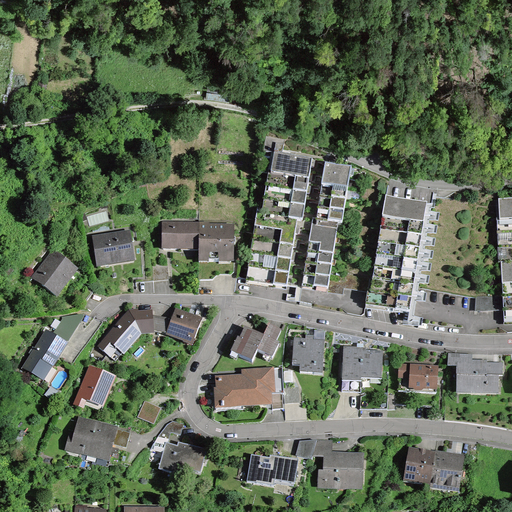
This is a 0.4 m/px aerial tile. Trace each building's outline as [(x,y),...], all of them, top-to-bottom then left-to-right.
[(232,95),(230,101),(238,103),(239,96),(232,95)] [(261,206),(249,280),(274,284),(273,286),(287,288),(287,285),(289,274),(291,261),(294,261),(296,254),(292,253),(293,247),(296,248),(298,240),(295,239),(296,234),(299,234),(300,226),(297,226),(298,220),(303,221),(307,194),(310,194),(311,186),(308,186),(309,180),(312,181),(314,173),(311,172),(311,166),(315,167),(316,159),(272,152),(266,189),(269,189),(266,207),(261,206)] [(351,167),(326,163),(317,219),(314,218),(304,276),(303,285),(328,290),(330,278),(339,222),(342,223),(351,167)] [(410,313),(427,203),(386,197),(374,276),(371,291),(369,305),(394,309),(393,311),(410,313)] [(511,199),(496,200),(498,246),(501,246),(503,295),(503,296),(506,296),(506,309),(511,309),(511,199)] [(200,250),(200,225),(163,224),(163,249),(182,249),(182,246),(199,247),(198,250),(200,250)] [(234,238),(234,229),(228,229),(228,227),(209,227),(209,225),(200,225),(200,250),(199,258),(207,258),(207,261),(217,261),(217,258),(231,258),(232,238),(234,238)] [(130,231),(93,238),(98,267),(110,265),(109,262),(133,258),(133,259),(135,259),(130,231)] [(73,267),(53,252),(33,279),(57,297),(64,288),(60,284),(73,267)] [(217,261),(207,261),(207,271),(213,271),(213,272),(234,272),(234,258),(231,258),(217,258),(217,261)] [(138,265),(139,280),(154,279),(153,266),(153,263),(138,265)] [(154,279),(154,280),(169,279),(168,264),(153,266),(154,279)] [(199,280),(213,280),(213,272),(213,271),(207,271),(199,271),(199,280)] [(346,280),(345,287),(371,291),(374,276),(347,272),(346,280)] [(287,285),(302,288),(303,285),(304,276),(289,274),(287,285)] [(330,278),(328,290),(303,285),(302,288),(343,294),(345,287),(346,280),(330,278)] [(70,296),(83,306),(94,293),(80,282),(70,296)] [(503,295),(476,296),(475,311),(506,309),(506,296),(503,296),(503,295)] [(167,334),(194,344),(202,321),(176,311),(172,320),(167,334)] [(153,317),(153,313),(128,315),(99,348),(115,362),(141,333),(154,331),(153,317)] [(81,317),(63,319),(54,332),(68,341),(83,318),(81,317)] [(164,318),(153,317),(154,331),(161,332),(164,318)] [(167,334),(172,320),(164,318),(161,332),(167,334)] [(238,338),(231,352),(252,363),(258,352),(272,359),(279,344),(276,342),(282,331),(269,325),(264,337),(246,328),(240,339),(238,338)] [(29,362),(25,368),(41,379),(49,365),(52,367),(66,344),(47,332),(28,362),(29,362)] [(325,341),(294,339),(293,365),(301,366),(300,373),(314,374),(315,365),(323,365),(325,341)] [(366,348),(344,348),(343,381),(361,382),(361,376),(382,377),(383,352),(366,351),(366,348)] [(457,366),(469,366),(469,365),(469,355),(448,354),(448,366),(457,366)] [(469,366),(457,366),(457,374),(460,374),(460,391),(486,391),(485,394),(499,394),(499,376),(503,376),(503,364),(486,364),(486,366),(481,366),(481,362),(474,362),(474,365),(469,365),(469,366)] [(43,380),(52,367),(49,365),(41,379),(43,380)] [(108,394),(115,378),(91,367),(75,405),(84,409),(86,405),(87,401),(98,405),(96,409),(97,410),(104,393),(108,394)] [(438,369),(400,367),(399,391),(436,393),(438,369)] [(221,403),(221,408),(224,408),(224,406),(270,404),(269,395),(272,395),(283,394),(284,394),(284,388),(283,369),(266,370),(267,377),(247,378),(218,379),(219,392),(222,392),(223,403),(221,403)] [(267,377),(266,370),(246,370),(247,378),(267,377)] [(361,382),(343,381),(343,391),(361,392),(361,382)] [(299,403),(299,388),(284,388),(284,394),(284,403),(299,403)] [(101,411),(108,394),(104,393),(97,410),(101,411)] [(283,410),(283,394),(272,395),(273,410),(283,410)] [(86,405),(96,409),(98,405),(87,401),(86,405)] [(145,402),(138,417),(154,424),(161,409),(145,402)] [(106,428),(80,420),(73,446),(83,449),(82,453),(99,458),(100,454),(109,456),(113,444),(117,429),(106,426),(106,428)] [(167,425),(158,437),(169,440),(171,432),(181,435),(184,424),(173,421),(167,425)] [(126,448),(131,433),(117,429),(113,444),(126,448)] [(317,441),(301,442),(297,456),(312,461),(313,456),(317,441)] [(317,441),(313,456),(328,456),(331,457),(331,455),(332,442),(317,441)] [(454,443),(452,453),(461,454),(463,444),(454,443)] [(207,451),(183,444),(182,448),(166,444),(159,469),(172,473),(174,466),(201,473),(207,451)] [(415,483),(431,486),(436,452),(410,448),(405,478),(416,479),(415,483)] [(444,454),(436,452),(431,486),(430,487),(431,487),(432,483),(448,486),(447,490),(459,492),(461,478),(459,478),(463,457),(452,455),(452,457),(444,455),(444,454)] [(319,473),(319,487),(338,488),(338,482),(340,482),(340,480),(349,480),(349,484),(362,484),(363,456),(351,456),(351,459),(340,459),(340,455),(331,455),(331,457),(328,456),(327,473),(319,473)] [(271,459),(252,456),(248,482),(274,486),(275,481),(295,484),(298,461),(271,457),(271,459)]
